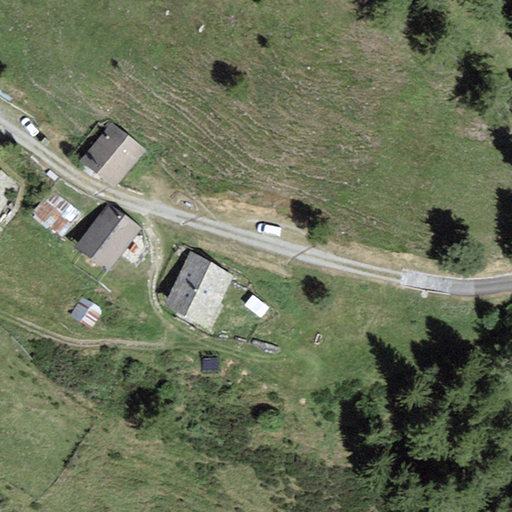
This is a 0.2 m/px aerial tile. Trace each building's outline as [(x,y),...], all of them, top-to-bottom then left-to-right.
[(139,156),(110,130),(81,162),(109,188),(139,156)] [(0,217),(18,198),(0,181),(0,217)] [(57,190),(36,214),(63,237),(84,212),(57,190)] [(136,233),(104,209),(72,252),(104,276),(136,233)] [(226,280),(188,256),(156,306),(194,330),(226,280)]
